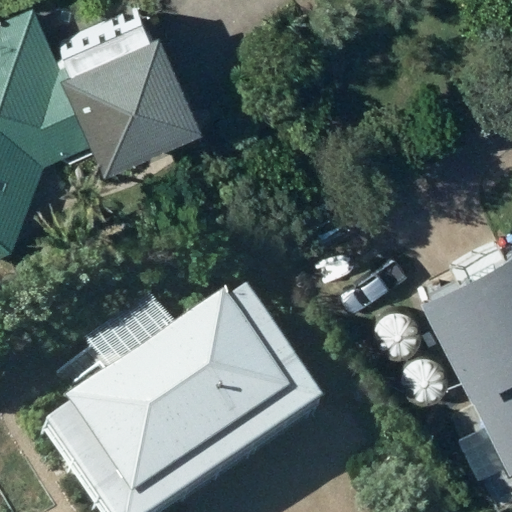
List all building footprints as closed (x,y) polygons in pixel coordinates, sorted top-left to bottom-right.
[(35,0),(6,0),(0,3),(0,232),(10,229),(44,144),(91,124),(100,142),(195,101),(155,8),(58,51),(35,0)] [(507,442),(511,439),(511,216),(422,261),(471,359),(466,360),(507,442)] [(305,294),(343,337),(364,319),(325,277),(305,294)] [(17,445),(60,511),(206,511),(319,438),(230,305),(17,445)] [(500,482),(511,475),(511,450),(490,463),(500,482)]
